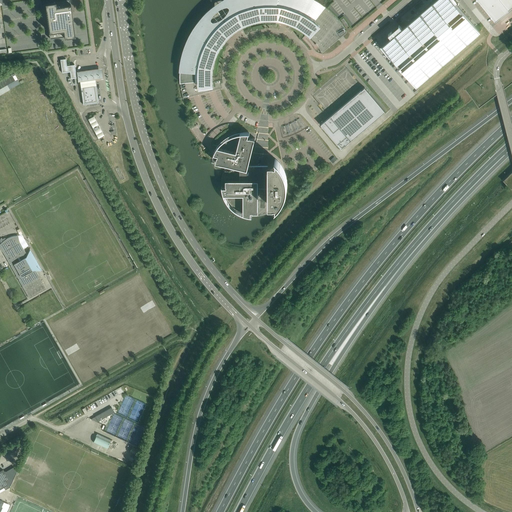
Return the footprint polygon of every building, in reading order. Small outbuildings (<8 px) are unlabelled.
[(70,0),(47,0),(45,0),(49,29),(64,27),(65,34),(76,33),(70,0)] [(324,6),(319,2),(318,1),(319,1),(317,0),(214,0),(214,5),(214,6),(209,9),(209,10),(208,10),(205,13),(206,13),(205,14),(201,18),(201,19),(197,23),(193,29),(190,34),(190,35),(189,34),(187,38),(188,39),(187,40),(188,40),(185,45),(185,46),(184,46),(183,50),(184,50),(183,51),(182,57),(181,63),(181,64),(180,64),(179,69),(180,69),(180,70),(180,76),(180,82),(181,88),(182,95),(183,98),(214,90),(213,85),(211,86),(211,80),(211,75),(211,69),(212,64),(213,58),(215,53),(217,48),(220,44),(223,39),(227,35),(230,32),(235,28),(240,25),(245,23),(250,21),(255,19),(260,18),(266,17),(269,17),(270,17),(271,17),(271,16),(282,17),(288,18),(293,20),(298,23),(303,26),(307,29),(312,33),(319,26),(313,20),(315,17),(316,17),(324,6)] [(390,38),(381,45),(416,86),(480,31),(453,0),(434,0),(401,28),(399,25),(388,34),(390,38)] [(511,0),(477,0),(495,21),(511,6),(511,0)] [(331,47),(349,33),(344,26),(340,29),(342,31),(332,38),(334,40),(329,44),(331,47)] [(315,50),(318,47),(308,36),(304,39),(315,50)] [(71,78),(72,78),(75,77),(76,78),(76,77),(74,65),(75,65),(74,64),(74,65),(67,66),(67,65),(66,65),(65,59),(66,59),(66,58),(65,59),(61,59),(60,59),(60,60),(62,72),(63,72),(70,71),(71,77),(71,78)] [(102,68),(77,72),(78,83),(103,79),(102,68)] [(0,88),(15,80),(12,74),(0,80),(0,88)] [(98,101),(95,84),(96,84),(96,83),(95,83),(95,84),(81,86),(81,85),(80,85),(80,86),(81,86),(83,104),(84,104),(97,102),(98,102),(98,101)] [(364,87),(321,124),(341,148),(385,111),(364,87)] [(87,120),(91,128),(97,125),(93,117),(87,120)] [(93,132),(97,140),(104,137),(99,129),(93,132)] [(248,136),(249,133),(249,132),(248,132),(246,132),(244,132),(243,132),(241,132),(240,133),(238,134),(235,135),(233,135),(230,136),(228,138),(226,139),(224,141),(222,143),(220,145),(219,146),(218,147),(217,146),(216,148),(215,149),(214,151),(214,152),(213,154),(214,154),(218,155),(217,156),(216,161),(218,162),(240,167),(240,179),(229,179),(226,179),(226,185),(226,194),(225,194),(226,197),(227,199),(229,201),(230,203),(232,205),(234,207),(236,209),(238,210),(241,211),(243,212),(244,213),(244,214),(245,215),(247,215),(248,216),(250,216),(252,216),(251,215),(251,211),(252,211),(252,212),(258,212),(258,209),(258,187),(268,187),(268,202),(268,205),(274,205),(274,204),(277,204),(278,204),(279,203),(280,201),(282,198),(283,196),(284,194),(284,191),(285,189),(285,186),(285,183),(285,181),(285,178),(284,176),(284,173),(283,171),(282,168),(280,166),(279,164),(277,162),(274,162),(268,162),(268,165),(261,165),(261,164),(260,164),(259,164),(258,164),(258,165),(248,165),(254,141),(255,138),(249,136),(249,137),(248,136)] [(40,278),(39,278),(39,276),(23,248),(22,246),(21,244),(20,242),(19,240),(19,237),(18,235),(16,235),(14,236),(13,236),(11,237),(9,237),(8,238),(6,238),(6,239),(1,238),(0,244),(0,243),(0,249),(1,250),(2,251),(3,253),(4,254),(5,255),(9,263),(10,264),(18,278),(19,279),(18,279),(22,286),(23,287),(29,298),(46,288),(40,278)] [(134,389),(132,394),(141,398),(143,393),(134,389)] [(111,407),(95,416),(98,421),(114,412),(111,407)] [(97,433),(93,442),(107,449),(111,439),(97,433)] [(3,470),(0,471),(0,489),(4,487),(5,489),(9,487),(16,472),(16,471),(13,466),(5,471),(4,472),(3,470)]
